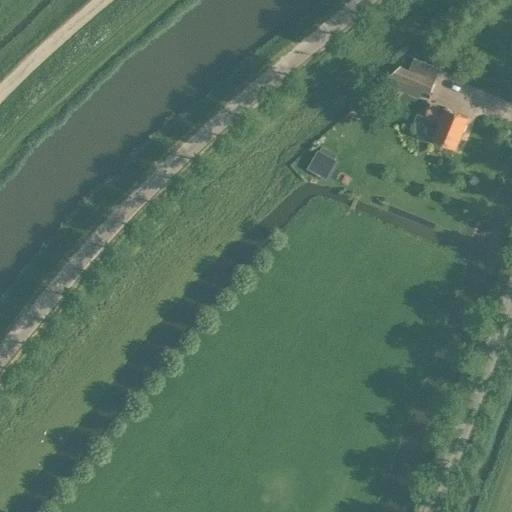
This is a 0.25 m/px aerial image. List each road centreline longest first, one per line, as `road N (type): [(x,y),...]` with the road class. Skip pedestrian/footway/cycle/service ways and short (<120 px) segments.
road 1 (unclassified): [(0,365),(125,209),(204,132),(367,0)]
road 2 (unclassified): [(434,511),(511,308)]
road 3 (track): [(0,97),(105,0)]
